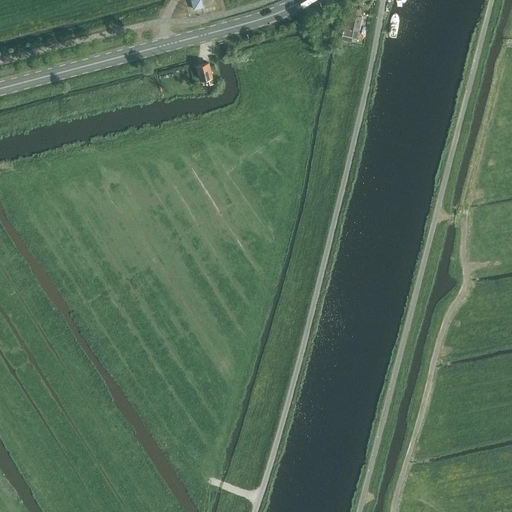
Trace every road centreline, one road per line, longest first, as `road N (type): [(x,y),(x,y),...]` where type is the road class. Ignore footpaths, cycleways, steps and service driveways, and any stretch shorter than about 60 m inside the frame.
road 1 (unclassified): [(254,511),(325,258),(383,0)]
road 2 (track): [(394,511),(443,327),(465,282),(463,220),(510,39)]
road 3 (primary): [(0,90),(257,22),(307,0)]
